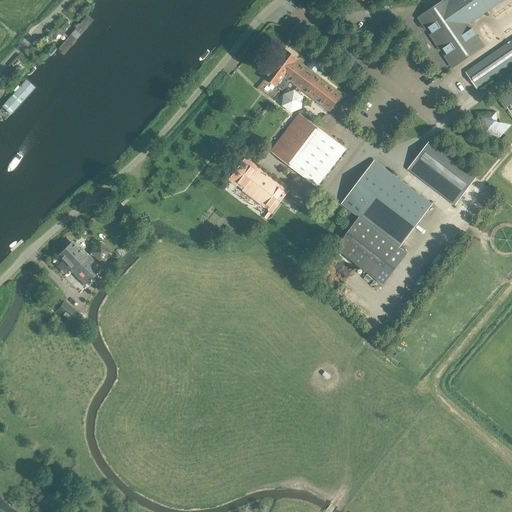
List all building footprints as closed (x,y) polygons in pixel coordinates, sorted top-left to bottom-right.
[(484,46),(469,24),(503,0),(446,0),(422,17),(455,66),(484,46)] [(100,22),(91,15),(62,50),(71,57),(100,22)] [(55,32),(53,34),(53,37),(55,39),(58,39),(60,36),(64,32),(62,31),(69,25),(65,22),(57,31),(55,32)] [(511,42),(467,73),(478,88),(511,64),(511,42)] [(298,59),(286,51),(266,78),(277,86),(278,84),(284,88),(290,81),(330,111),(342,94),(297,60),(298,59)] [(18,65),(14,69),(18,74),(22,70),(18,65)] [(42,91),(33,82),(7,109),(16,118),(42,91)] [(284,94),(282,106),(292,113),(302,108),(304,97),(295,90),(284,94)] [(511,92),(501,100),(509,111),(511,109),(511,92)] [(496,112),(477,113),(478,124),(485,125),(490,142),(505,125),(496,125),(496,112)] [(345,149),(303,117),(275,154),(317,186),(345,149)] [(429,142),(409,169),(455,205),(476,178),(429,142)] [(288,191),(246,158),(229,180),(272,212),(288,191)] [(431,205),(374,162),(342,204),(358,217),(399,246),(431,205)] [(130,199),(125,194),(118,201),(123,206),(130,199)] [(138,216),(141,224),(144,223),(148,222),(150,221),(147,212),(142,214),(138,216)] [(399,246),(358,217),(334,248),(383,285),(408,253),(399,246)] [(498,228),(494,232),(492,237),(491,242),(492,247),(494,252),(498,256),(503,258),(508,259),(511,258),(511,225),(508,225),(503,226),(498,228)] [(100,242),(90,253),(100,263),(110,252),(100,242)] [(86,256),(85,257),(71,243),(59,255),(73,270),(72,271),(85,284),(99,270),(86,256)] [(76,327),(84,317),(67,304),(60,313),(76,327)] [(62,490),(63,501),(77,499),(75,488),(62,490)]
